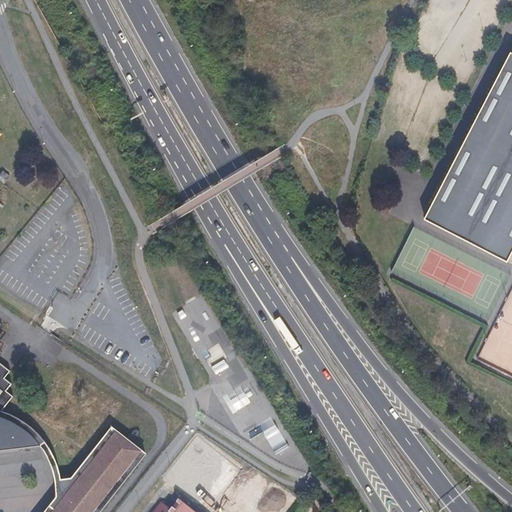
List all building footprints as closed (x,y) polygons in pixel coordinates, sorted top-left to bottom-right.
[(511,54),(426,216),(508,258),(511,251),(511,54)] [(0,446),(37,438),(35,434),(39,430),(37,428),(27,421),(18,417),(10,413),(5,412),(2,411),(14,397),(6,391),(12,384),(5,378),(10,372),(0,363),(0,341),(1,340),(0,338),(0,446)] [(277,422),(249,432),(250,437),(266,432),(273,451),(286,447),(277,422)] [(114,439),(120,435),(112,429),(102,442),(105,441),(110,439),(114,439)] [(60,495),(62,492),(62,488),(63,477),(62,473),(58,459),(49,444),(40,432),(39,430),(35,434),(37,438),(46,450),(50,459),(55,474),(60,495)] [(62,488),(62,492),(62,499),(60,509),(59,511),(99,511),(145,455),(120,435),(114,439),(110,439),(105,441),(102,442),(74,476),(63,477),(62,488)] [(62,499),(62,492),(60,495),(45,511),(59,511),(60,509),(62,499)] [(195,511),(181,501),(179,504),(173,511),(163,504),(156,511),(195,511)]
